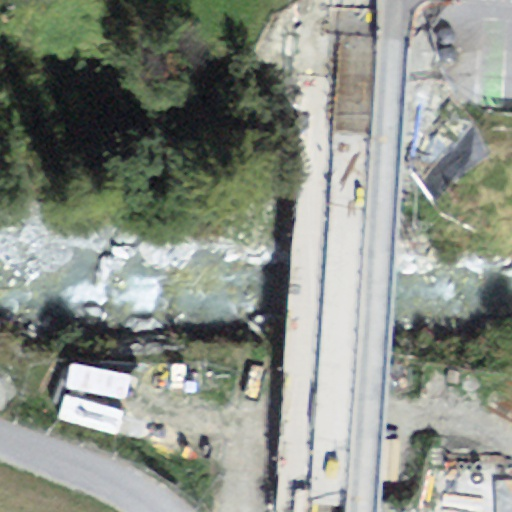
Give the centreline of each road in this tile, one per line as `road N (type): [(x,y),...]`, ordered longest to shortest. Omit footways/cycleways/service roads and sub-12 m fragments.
road 1 (tertiary): [(363,0),(330,511)]
road 2 (residential): [(0,437),(77,463),(156,499),(166,511)]
